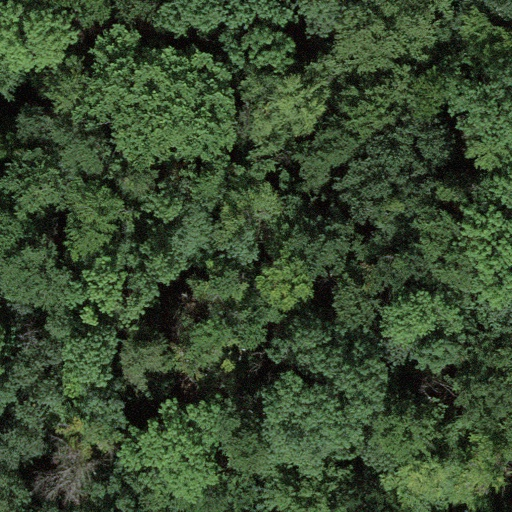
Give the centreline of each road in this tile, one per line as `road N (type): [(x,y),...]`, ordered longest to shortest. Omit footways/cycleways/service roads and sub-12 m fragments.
road 1 (track): [(0,359),(97,404),(364,442),(511,488)]
road 2 (track): [(375,0),(313,33),(0,37)]
